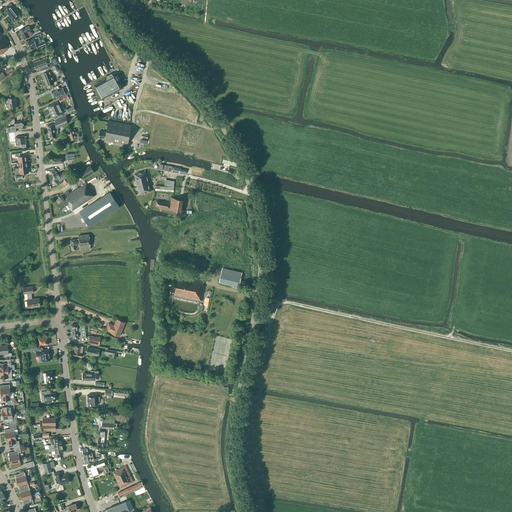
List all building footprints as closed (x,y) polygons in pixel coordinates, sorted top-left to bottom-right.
[(9,5),(4,8),(9,15),(16,10),(11,3),(9,5)] [(19,18),(20,16),(16,10),(9,15),(14,22),(19,18)] [(25,28),(19,30),(22,35),(30,31),(31,30),(29,26),(25,28)] [(32,35),(30,31),(22,35),(24,39),(29,37),(32,35)] [(0,54),(7,50),(6,49),(10,46),(5,38),(4,39),(2,36),(1,36),(0,34),(0,33),(0,54)] [(46,45),(45,41),(38,44),(37,41),(35,42),(33,38),(25,42),(29,50),(37,47),(38,49),(46,45)] [(39,59),(33,62),(36,69),(39,68),(40,70),(54,65),(51,57),(47,58),(47,57),(43,58),(39,60),(39,59)] [(49,72),(56,70),(55,66),(45,69),(46,72),(42,74),(43,77),(44,77),(48,85),(54,83),(49,72)] [(102,99),(123,88),(115,74),(94,85),(102,99)] [(56,99),(65,95),(65,94),(65,93),(62,88),(59,89),(58,85),(53,87),(54,90),(51,91),(55,98),(56,98),(56,99)] [(70,93),(69,92),(66,93),(67,94),(58,98),(60,102),(66,100),(67,102),(70,101),(69,99),(70,99),(70,100),(72,99),(70,93)] [(8,100),(9,108),(16,107),(15,98),(11,98),(11,95),(4,96),(5,100),(8,100)] [(62,115),(64,114),(58,101),(47,106),(53,119),(54,118),(55,120),(62,116),(62,115)] [(63,117),(62,116),(55,120),(55,124),(56,129),(57,128),(68,123),(66,117),(65,115),(63,117)] [(24,127),(23,121),(15,122),(14,119),(10,122),(10,127),(7,128),(7,132),(16,131),(16,128),(24,127)] [(128,145),(131,125),(108,120),(106,133),(99,132),(98,138),(102,138),(101,140),(128,145)] [(59,138),(57,128),(56,129),(55,124),(54,125),(53,124),(47,125),(50,139),(59,138)] [(68,131),(72,140),(80,137),(78,133),(76,134),(74,129),(73,130),(72,127),(65,130),(66,132),(68,131)] [(21,144),(21,148),(26,147),(26,144),(25,136),(15,137),(15,133),(9,133),(10,142),(15,141),(16,145),(16,147),(20,146),(19,145),(21,144)] [(63,163),(63,161),(71,159),(71,153),(66,154),(66,156),(62,157),(52,158),(53,164),(63,163)] [(78,172),(83,180),(90,175),(89,174),(93,171),(89,165),(80,171),(78,172)] [(60,175),(59,175),(55,170),(53,171),(55,174),(53,175),(56,180),(55,181),(58,186),(63,182),(65,185),(71,181),(64,172),(61,174),(61,173),(59,174),(60,175)] [(137,174),(134,175),(137,187),(145,186),(144,183),(149,182),(146,171),(136,173),(137,174)] [(151,191),(149,182),(144,183),(145,186),(137,187),(139,194),(151,191)] [(70,208),(72,210),(95,196),(91,191),(90,191),(89,188),(86,183),(65,197),(64,194),(60,197),(63,201),(58,204),(61,209),(66,206),(68,209),(70,208)] [(110,192),(80,212),(90,227),(120,207),(110,192)] [(158,208),(180,212),(183,200),(171,198),(170,203),(156,201),(156,206),(159,206),(158,208)] [(79,247),(80,250),(91,249),(89,234),(78,235),(79,239),(70,240),(71,251),(79,250),(79,248),(78,248),(78,247),(79,247)] [(242,272),(222,268),(219,282),(239,287),(242,272)] [(167,294),(168,294),(201,301),(204,286),(203,285),(204,280),(182,276),(182,277),(171,275),(167,294)] [(28,308),(40,306),(39,298),(32,299),(31,293),(33,293),(33,286),(23,288),(24,294),(27,293),(27,299),(27,300),(28,308)] [(114,326),(108,324),(105,330),(119,336),(122,330),(125,323),(117,320),(114,326)] [(73,339),(79,338),(83,338),(81,324),(77,324),(71,325),(73,339)] [(88,343),(99,345),(101,338),(90,336),(88,343)] [(8,353),(7,345),(0,346),(0,343),(0,342),(0,353),(5,353),(5,357),(12,356),(11,353),(8,353)] [(82,353),(83,347),(81,346),(75,345),(74,352),(74,356),(81,357),(82,353)] [(42,347),(34,348),(34,352),(36,351),(36,355),(39,355),(39,362),(42,361),(50,361),(49,349),(42,350),(42,347)] [(86,354),(98,356),(99,350),(88,347),(86,354)] [(116,351),(106,349),(105,353),(112,354),(111,358),(115,358),(116,351)] [(3,363),(0,363),(0,371),(8,370),(10,370),(11,370),(10,359),(9,359),(2,360),(3,363)] [(8,370),(0,371),(0,378),(5,378),(5,381),(11,380),(10,370),(8,370)] [(96,375),(98,375),(98,371),(90,371),(90,373),(83,373),(83,380),(96,380),(96,375)] [(47,383),(53,382),(52,372),(46,373),(41,373),(42,380),(44,379),(44,384),(47,383)] [(0,385),(0,389),(0,393),(10,392),(10,385),(0,385)] [(44,392),(41,392),(42,395),(44,395),(45,403),(50,402),(56,401),(54,393),(51,394),(50,391),(44,392)] [(13,398),(11,398),(10,392),(0,393),(1,401),(7,400),(8,403),(14,403),(13,398)] [(88,406),(97,405),(97,401),(100,401),(99,397),(96,397),(96,394),(87,395),(88,406)] [(12,409),(14,408),(14,403),(8,403),(8,407),(2,407),(2,415),(12,414),(12,409)] [(9,422),(10,425),(16,425),(15,420),(13,420),(12,414),(2,415),(3,423),(9,422)] [(123,415),(114,414),(113,419),(109,418),(108,420),(102,419),(101,428),(116,429),(117,423),(123,424),(123,415)] [(55,425),(56,425),(55,418),(49,418),(49,417),(44,418),(44,419),(43,419),(44,430),(47,430),(56,430),(55,425)] [(17,429),(16,425),(10,425),(10,429),(4,430),(5,437),(15,435),(14,430),(17,429)] [(107,429),(100,428),(99,438),(98,438),(97,445),(106,446),(107,439),(106,439),(107,429)] [(16,441),(15,435),(5,437),(7,445),(13,444),(14,447),(20,446),(19,441),(16,441)] [(52,442),(52,445),(48,446),(48,445),(44,445),(45,449),(46,449),(49,449),(62,446),(61,441),(58,441),(57,437),(50,438),(51,442),(52,442)] [(19,453),(21,452),(20,446),(14,447),(14,452),(8,453),(10,460),(20,458),(19,453)] [(60,453),(63,452),(62,446),(49,449),(49,450),(50,452),(51,451),(52,454),(53,454),(53,458),(61,456),(60,453)] [(82,450),(85,464),(87,464),(91,463),(91,462),(92,462),(92,460),(93,460),(92,453),(89,454),(89,451),(87,452),(86,449),(82,450)] [(11,468),(21,466),(20,458),(10,460),(11,468)] [(88,470),(103,465),(105,465),(105,464),(104,460),(97,463),(97,464),(95,465),(95,463),(92,464),(91,463),(87,464),(87,466),(88,470)] [(42,464),(45,474),(52,472),(50,462),(42,464)] [(107,467),(106,464),(105,464),(105,465),(103,465),(88,470),(91,478),(96,476),(99,475),(97,471),(107,467)] [(113,472),(121,488),(133,482),(125,466),(113,472)] [(24,472),(15,475),(17,482),(26,479),(24,472)] [(60,482),(61,485),(69,482),(67,476),(61,478),(59,472),(54,474),(57,483),(60,482)] [(19,489),(29,486),(26,479),(17,482),(19,489)] [(141,482),(118,493),(120,497),(143,486),(141,482)] [(21,497),(31,494),(29,486),(19,489),(21,497)] [(33,501),(31,494),(21,497),(23,504),(33,501)] [(134,507),(137,511),(148,504),(146,500),(134,507)] [(129,511),(130,511),(126,502),(105,510),(105,511),(129,511)]
